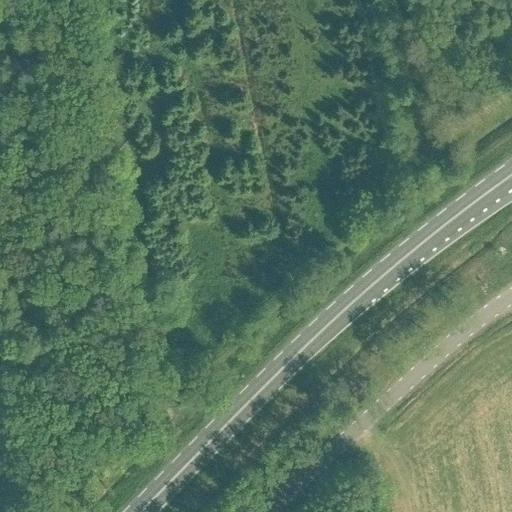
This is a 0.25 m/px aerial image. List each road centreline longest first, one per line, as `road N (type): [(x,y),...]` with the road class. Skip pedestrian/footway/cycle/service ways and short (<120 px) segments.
road 1 (primary): [(139,511),(322,327),(511,173)]
road 2 (unclassified): [(265,511),(511,294)]
